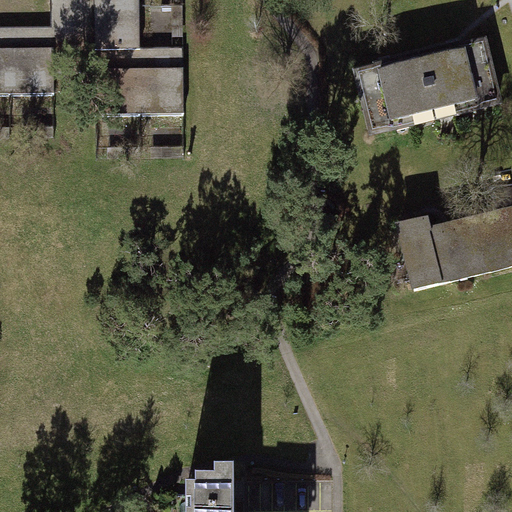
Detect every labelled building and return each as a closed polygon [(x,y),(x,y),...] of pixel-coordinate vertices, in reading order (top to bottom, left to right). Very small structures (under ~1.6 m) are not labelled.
[(0,96),(54,96),(54,74),(95,73),(95,117),(183,116),(183,50),(140,50),(139,0),(51,0),(51,29),(0,29),(0,96)] [(458,48),(415,59),(429,114),(467,105),(469,110),(493,104),(479,45),(458,50),(458,48)] [(392,123),(429,114),(415,59),(374,69),(374,71),(354,76),(368,135),(393,129),(392,123)] [(422,222),(395,229),(410,290),(511,266),(511,217),(437,235),(426,238),(422,222)] [(226,511),(226,496),(228,496),(228,477),(210,477),(210,486),(191,486),(191,495),(186,495),(186,511),(226,511)]
